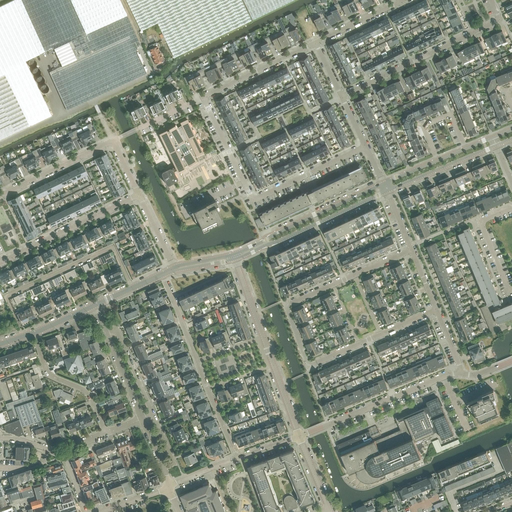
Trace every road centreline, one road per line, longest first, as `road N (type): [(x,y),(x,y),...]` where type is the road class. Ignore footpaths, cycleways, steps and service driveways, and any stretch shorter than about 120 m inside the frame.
road 1 (residential): [(411,249),(287,305),(305,363),(437,310)]
road 2 (residential): [(341,96),(497,21),(490,0)]
road 3 (residential): [(299,436),(461,370)]
road 4 (tertiary): [(235,259),(386,190)]
road 5 (tertiary): [(383,183),(233,254)]
road 6 (residential): [(138,194),(0,260)]
road 7 (residential): [(365,146),(254,199),(243,181)]
road 8 (residential): [(104,432),(89,394),(50,375),(36,332)]
road 9 (residential): [(316,43),(203,97)]
road 10 (residential): [(0,195),(111,142)]
road 11 (residential): [(85,511),(64,461),(0,438)]
